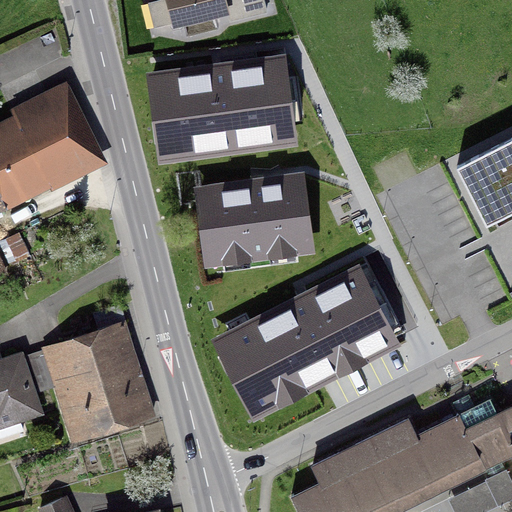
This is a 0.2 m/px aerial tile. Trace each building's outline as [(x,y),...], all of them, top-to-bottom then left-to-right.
[(229,0),(170,0),(176,20),(231,5),(229,0)] [(158,156),(298,139),(286,49),(147,67),(158,156)] [(43,179),(97,152),(63,83),(44,93),(51,106),(16,123),(15,121),(0,128),(0,209),(5,207),(2,201),(44,180),(43,179)] [(511,142),(451,174),(481,230),(511,213),(511,142)] [(314,248),(304,166),(194,179),(204,261),(314,248)] [(360,258),(212,334),(253,415),(401,338),(360,258)] [(96,330),(85,334),(112,424),(149,411),(150,414),(151,414),(138,375),(124,379),(114,345),(127,341),(121,323),(123,322),(118,305),(91,314),(96,330)] [(73,437),(112,424),(85,334),(44,348),(73,440),(74,440),(73,437)] [(20,362),(18,357),(18,356),(0,361),(0,438),(21,432),(16,419),(37,412),(30,393),(49,387),(39,356),(20,362)] [(511,406),(496,414),(488,398),(454,415),(456,418),(415,438),(406,419),(310,466),(319,485),(291,498),(297,511),(388,511),(511,451),(511,406)] [(66,511),(61,499),(38,509),(39,511),(66,511)]
